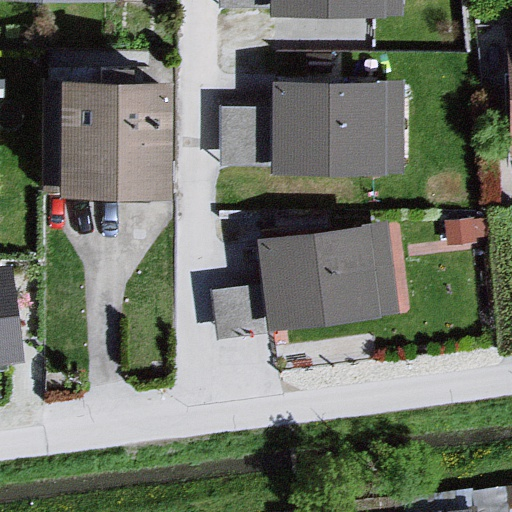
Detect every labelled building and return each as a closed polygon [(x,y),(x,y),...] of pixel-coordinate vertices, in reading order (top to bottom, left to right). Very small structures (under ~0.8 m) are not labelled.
[(0,0),(0,1),(143,8),(143,0),(0,0)] [(394,0),(262,0),(262,21),(394,22),(394,0)] [(151,84),(41,80),(45,196),(153,198),(151,84)] [(398,90),(262,86),(263,180),(397,181),(398,90)] [(387,230),(248,240),(258,332),(395,322),(387,230)] [(12,260),(0,261),(0,358),(24,356),(12,260)] [(511,511),(511,496),(466,502),(467,511),(511,511)]
